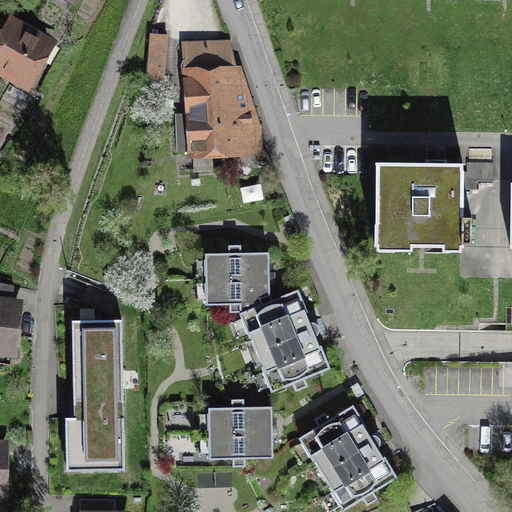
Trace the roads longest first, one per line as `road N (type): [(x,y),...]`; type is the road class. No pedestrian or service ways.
road 1 (residential): [(230,0),(372,364),(394,407),(479,511)]
road 2 (residential): [(42,511),(53,249),(145,0)]
